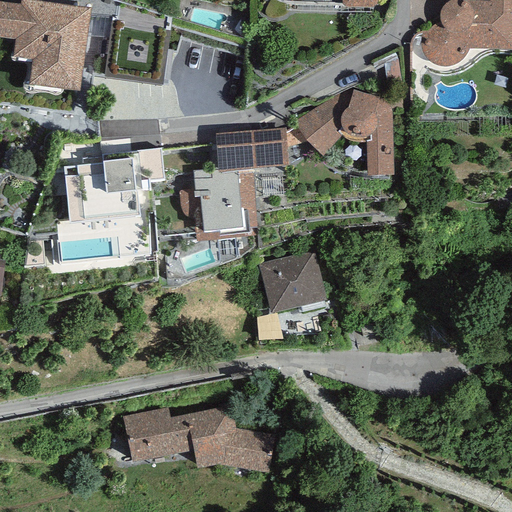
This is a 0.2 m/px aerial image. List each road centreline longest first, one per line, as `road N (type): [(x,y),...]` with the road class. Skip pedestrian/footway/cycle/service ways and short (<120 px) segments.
road 1 (residential): [(0,412),(266,361),(389,364),(511,341)]
road 2 (trunk): [(511,228),(0,145)]
